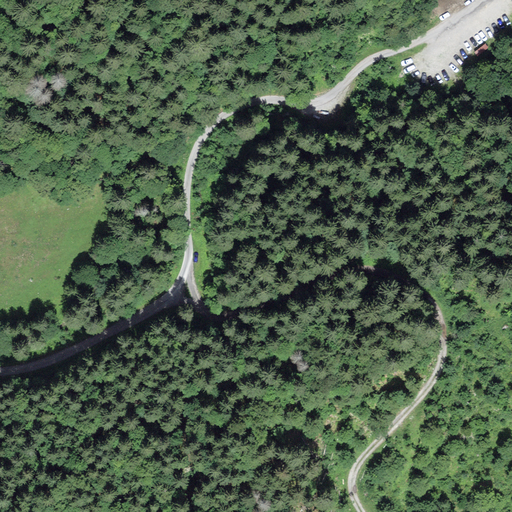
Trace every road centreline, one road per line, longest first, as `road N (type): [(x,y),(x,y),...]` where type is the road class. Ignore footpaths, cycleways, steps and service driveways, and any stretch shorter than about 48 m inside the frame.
road 1 (track): [(447,24),(363,62),(317,99),(250,102),(218,115),(192,155),(189,265),(172,299),(0,365)]
road 2 (track): [(187,274),(201,313),(218,320),(308,279),(362,270),(389,276),(441,319),(440,369),(360,459),(357,490),(366,511)]
